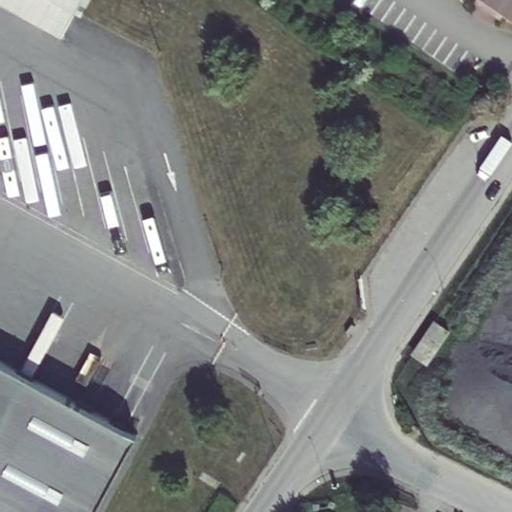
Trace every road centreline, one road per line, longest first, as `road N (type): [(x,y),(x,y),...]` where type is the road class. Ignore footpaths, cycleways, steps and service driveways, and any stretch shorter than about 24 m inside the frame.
road 1 (unclassified): [(324,426),(511,149)]
road 2 (unclassified): [(500,511),(324,426)]
